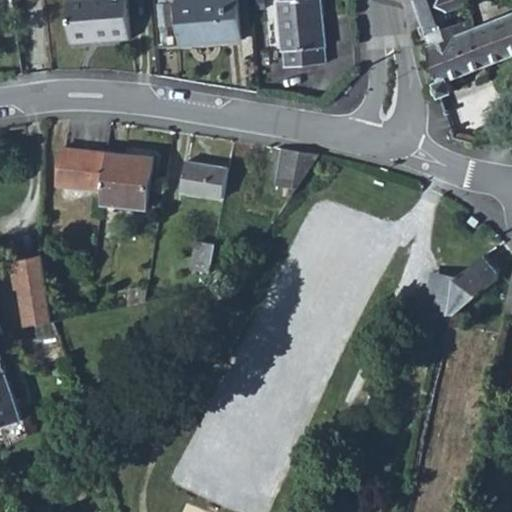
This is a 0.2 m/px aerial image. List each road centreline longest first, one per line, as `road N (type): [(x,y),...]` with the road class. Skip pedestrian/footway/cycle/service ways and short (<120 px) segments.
road 1 (tertiary): [(0,102),(66,94),(149,99),(383,143)]
road 2 (tertiary): [(383,0),(390,63),(383,143)]
road 3 (residential): [(383,143),(511,179)]
